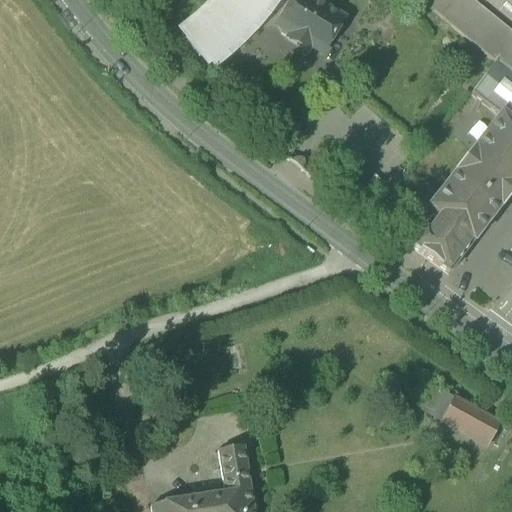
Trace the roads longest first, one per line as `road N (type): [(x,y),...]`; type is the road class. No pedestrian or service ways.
road 1 (secondary): [(361,254),(167,107),(74,0)]
road 2 (residential): [(0,384),(361,254)]
road 3 (secondary): [(511,365),(361,254)]
